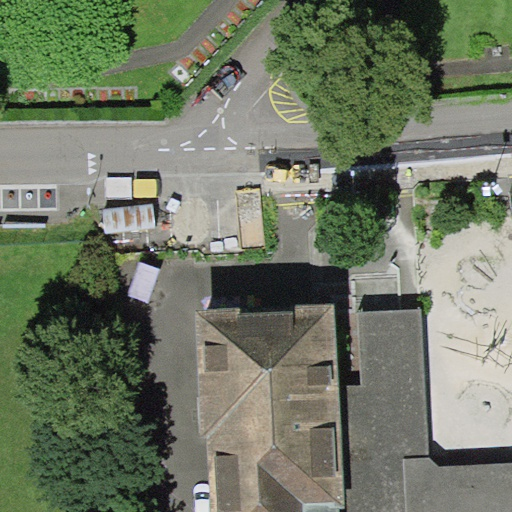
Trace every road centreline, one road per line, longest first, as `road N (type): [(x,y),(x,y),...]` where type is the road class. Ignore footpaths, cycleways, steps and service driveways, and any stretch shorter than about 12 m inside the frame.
road 1 (residential): [(197,149),(511,121)]
road 2 (residential): [(197,149),(331,0)]
road 3 (residential): [(0,152),(197,149)]
